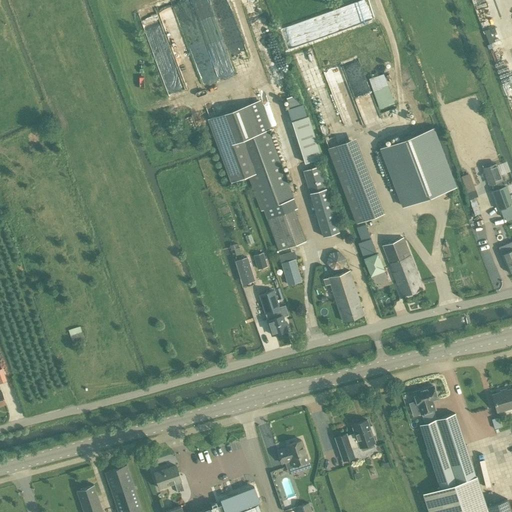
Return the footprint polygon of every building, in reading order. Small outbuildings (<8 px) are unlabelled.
[(243,50),(229,11),(224,13),(229,28),(221,31),(229,55),(243,50)] [(208,53),(219,82),(233,76),(221,48),(208,53)] [(190,91),(203,86),(191,55),(178,60),(190,91)] [(371,76),(378,107),(394,104),(387,73),(371,76)] [(358,105),(374,101),(369,83),(353,87),(354,90),(354,92),(336,97),(344,129),(363,124),(358,105)] [(290,107),(289,107),(305,162),(321,158),(302,92),(287,97),(290,107)] [(294,199),(268,130),(269,129),(259,101),(221,115),(210,119),(233,181),(244,177),(249,175),(262,210),(264,210),(291,199),(294,199)] [(405,207),(435,195),(456,187),(434,128),(383,148),(405,207)] [(366,188),(348,141),(328,149),(357,224),(384,213),(373,185),(366,188)] [(485,168),(491,184),(502,179),(497,164),(485,168)] [(323,237),(339,232),(319,167),(303,171),(323,237)] [(469,174),(461,177),(467,193),(475,190),(469,174)] [(511,202),(506,186),(492,191),(498,210),(500,209),(503,218),(505,217),(506,221),(511,218),(511,202)] [(292,210),(295,209),(291,199),(264,210),(267,219),(291,210),(292,210)] [(279,251),(303,242),(292,210),(291,210),(267,219),(279,251)] [(357,226),(362,241),(359,242),(363,255),(376,250),(367,223),(357,226)] [(402,296),(422,288),(403,239),(383,246),(402,296)] [(511,241),(498,247),(501,255),(508,273),(511,271),(511,241)] [(330,253),(327,262),(333,269),(342,267),(345,258),(338,251),(330,253)] [(379,252),(364,257),(375,284),(389,278),(379,252)] [(256,258),(261,270),(269,267),(264,255),(256,258)] [(235,261),(242,282),(254,279),(248,258),(235,261)] [(294,260),(282,263),(288,285),(300,281),(294,260)] [(342,322),(363,315),(350,271),(328,277),(329,278),(324,279),(326,285),(330,284),(342,322)] [(274,290),(259,294),(265,314),(267,320),(272,335),(287,331),(282,317),(288,315),(285,305),(279,306),(274,290)] [(68,330),(74,346),(85,342),(79,326),(68,330)] [(437,400),(433,386),(413,393),(420,414),(434,410),(432,401),(437,400)] [(511,388),(492,395),(494,400),(497,411),(511,406),(511,388)] [(455,414),(420,425),(440,487),(475,476),(455,414)] [(347,437),(346,434),(334,438),(342,461),(353,457),(350,448),(358,445),(359,448),(366,445),(367,449),(374,446),(373,443),(374,442),(372,436),(374,435),(371,426),(369,427),(366,420),(351,425),(354,435),(347,437)] [(511,428),(480,438),(489,470),(501,467),(503,473),(509,471),(510,477),(511,476),(511,428)] [(284,449),(278,451),(282,463),(291,460),(293,467),(309,462),(302,441),(287,446),(288,449),(284,450),(284,449)] [(118,511),(143,511),(127,465),(105,472),(118,511)] [(287,465),(271,470),(283,507),(290,504),(288,498),(295,496),(291,484),(284,486),(280,476),(289,473),(287,465)] [(178,492),(184,490),(176,466),(155,473),(160,488),(175,483),(178,492)] [(440,487),(422,493),(428,511),(511,511),(507,498),(487,505),(477,475),(475,476),(440,487)] [(94,484),(77,490),(84,511),(97,511),(103,510),(94,484)] [(198,511),(182,511),(181,506),(165,511),(260,511),(257,504),(256,504),(256,503),(259,501),(254,487),(235,494),(236,498),(232,500),(231,496),(221,500),(222,504),(218,506),(218,505),(198,511)]
